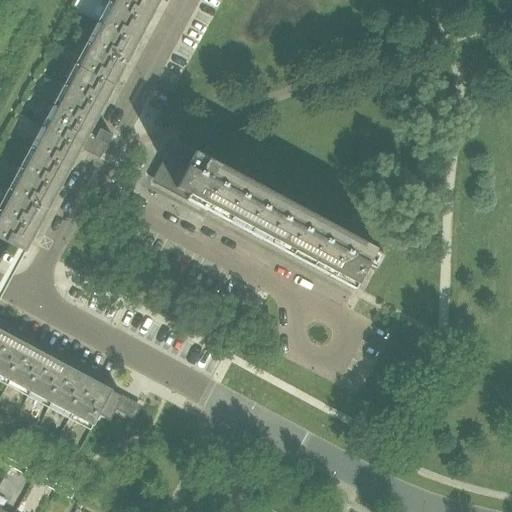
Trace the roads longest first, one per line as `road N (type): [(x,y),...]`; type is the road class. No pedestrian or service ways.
road 1 (unclassified): [(374,333),(88,179)]
road 2 (residential): [(248,416),(27,298)]
road 3 (residential): [(439,511),(248,416)]
road 4 (residential): [(88,179),(111,154),(193,0)]
road 5 (residential): [(27,298),(88,179)]
